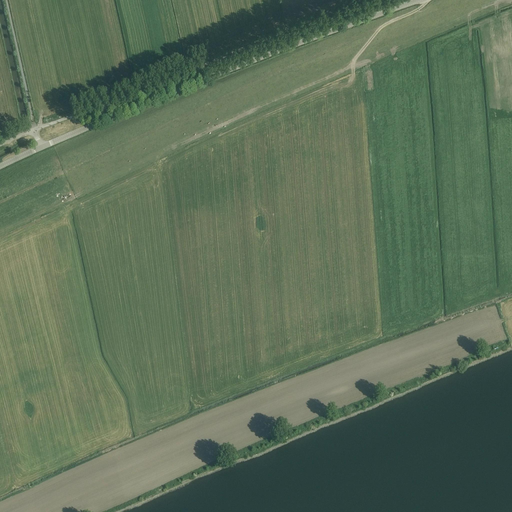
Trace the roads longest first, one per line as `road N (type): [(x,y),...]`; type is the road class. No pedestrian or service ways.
road 1 (unclassified): [(46,144),(424,0)]
road 2 (unclassified): [(42,127),(365,0)]
